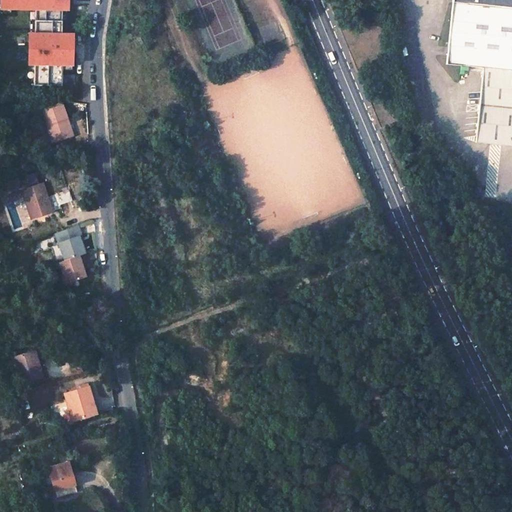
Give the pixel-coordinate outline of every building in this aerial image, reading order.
[(1,0),(2,2),(36,2),(36,35),(31,35),(30,65),(35,65),(35,87),(63,87),(63,66),(73,65),(73,36),(62,36),(62,10),(68,10),(68,0),(1,0)] [(511,0),(452,0),(453,2),(446,64),(483,68),(475,142),(511,146),(511,0)] [(67,120),(62,104),(42,112),(54,145),(71,138),(65,121),(67,120)] [(22,191),(31,218),(52,211),(42,184),(22,191)] [(81,255),(84,254),(78,236),(81,235),(77,225),(55,233),(64,260),(70,258),(81,255)] [(58,262),(65,283),(84,277),(79,264),(84,263),(81,255),(70,258),(64,260),(58,262)] [(42,378),(34,350),(11,356),(20,384),(42,378)] [(66,401),(72,421),(96,414),(88,386),(64,394),(66,401)] [(72,421),(66,401),(50,406),(55,426),(72,421)] [(77,492),(68,462),(48,467),(56,498),(77,492)]
